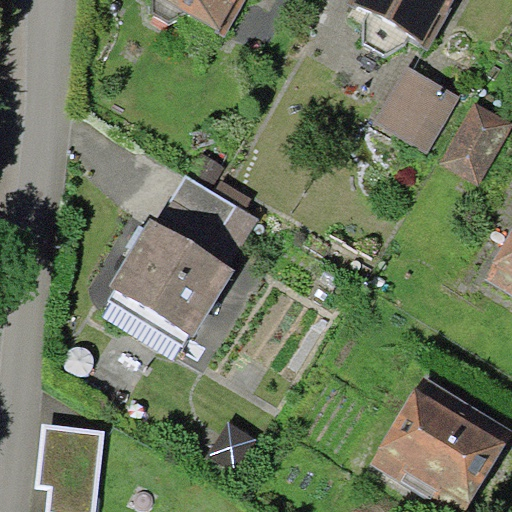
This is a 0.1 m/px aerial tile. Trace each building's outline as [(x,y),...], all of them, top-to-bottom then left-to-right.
[(184,12),(162,0),(152,0),(152,13),(169,22),(184,12)] [(162,0),(184,12),(226,36),(245,0),(162,0)] [(347,0),(346,3),(353,7),(355,3),(369,12),(410,35),(422,42),(420,46),(428,50),(456,0),(347,0)] [(410,35),(369,12),(365,18),(364,44),(384,56),(405,44),(410,35)] [(460,97),(407,67),(376,123),(428,152),(460,97)] [(511,126),(511,122),(474,101),(440,162),(479,184),(511,126)] [(204,154),(191,175),(212,188),(224,166),(204,154)] [(187,176),(158,221),(228,265),(256,219),(243,211),(215,193),(187,176)] [(223,181),(215,193),(243,211),(251,198),(223,181)] [(158,221),(151,217),(144,228),(131,249),(109,284),(117,288),(189,334),(194,335),(235,269),(228,265),(158,221)] [(131,249),(144,228),(139,225),(126,246),(131,249)] [(511,230),(482,280),(511,297),(511,230)] [(189,334),(117,288),(109,300),(182,345),(189,334)] [(463,511),(511,431),(511,429),(422,376),(370,462),(453,511),(463,511)] [(95,511),(105,431),(44,423),(36,487),(50,489),(47,511),(95,511)]
